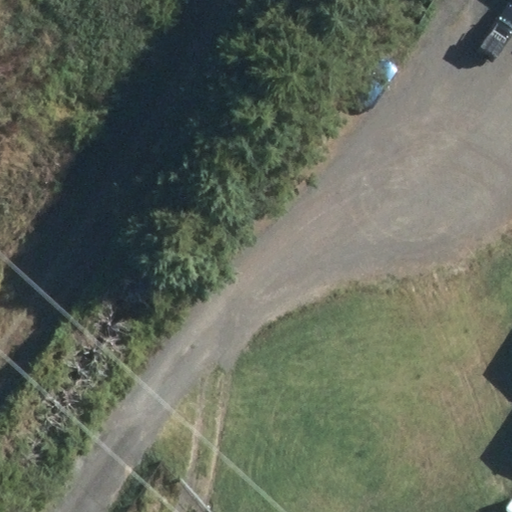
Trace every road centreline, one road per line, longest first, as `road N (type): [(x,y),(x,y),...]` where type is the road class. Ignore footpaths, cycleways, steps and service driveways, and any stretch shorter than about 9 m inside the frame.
road 1 (track): [(82,511),(251,259),(369,204),(511,91)]
road 2 (unknown): [(0,171),(113,0)]
